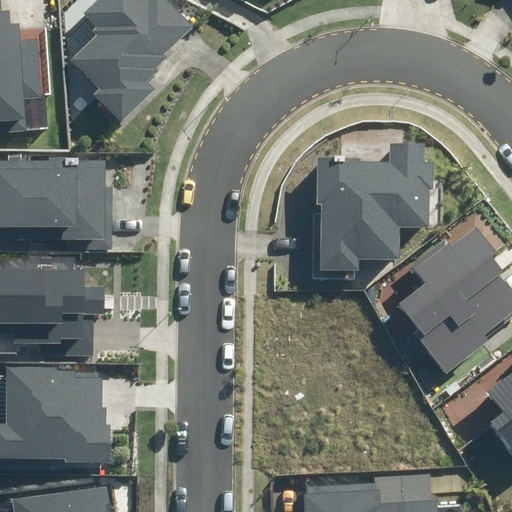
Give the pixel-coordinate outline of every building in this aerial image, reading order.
[(0,0),(0,119),(25,118),(24,95),(44,94),(40,36),(19,38),(18,22),(11,22),(10,9),(4,9),(2,0),(0,0)] [(163,53),(192,24),(167,0),(94,0),(81,13),(99,30),(71,58),(99,85),(93,92),(121,121),(153,88),(145,80),(168,58),(163,53)] [(359,257),(400,257),(400,225),(427,225),(427,144),(388,144),(388,158),(320,157),(319,267),(359,267),(359,257)] [(0,237),(104,239),(105,158),(0,157),(0,237)] [(392,302),(445,369),(487,336),(484,332),(511,310),(511,278),(491,252),(495,250),(475,225),(417,271),(422,278),(392,302)] [(83,267),(0,266),(0,321),(13,322),(13,348),(83,348),(83,313),(107,313),(107,283),(83,283),(83,267)] [(61,461),(110,461),(110,406),(103,406),(103,367),(57,367),(57,362),(9,362),(9,413),(0,412),(0,456),(61,457),(61,461)] [(485,418),(511,452),(511,367),(486,388),(500,406),(485,418)] [(111,511),(108,483),(11,496),(13,511),(111,511)] [(374,485),(306,485),(305,511),(430,511),(431,504),(374,504),(374,485)]
